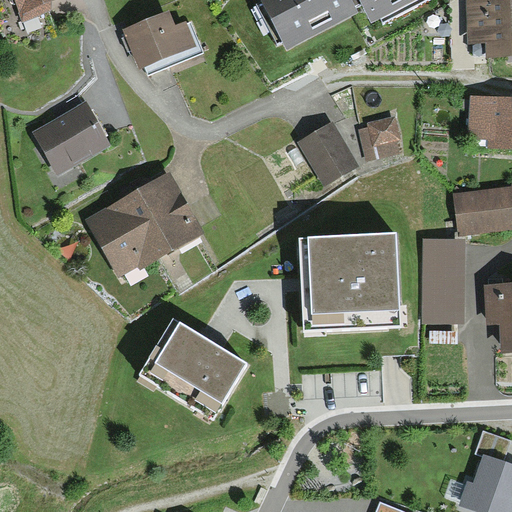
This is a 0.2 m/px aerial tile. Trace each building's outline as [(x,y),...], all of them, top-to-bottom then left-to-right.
[(12,0),(20,18),(63,0),(12,0)] [(258,0),(287,55),(360,16),(357,11),(361,9),(371,28),(428,0),(258,0)] [(511,0),(467,0),(469,44),(491,43),(492,61),(511,60),(511,0)] [(170,16),(123,36),(141,77),(148,74),(149,79),(205,55),(191,24),(176,31),(170,16)] [(511,100),(471,99),(470,141),(489,142),(489,153),(511,153),(511,100)] [(87,107),(32,138),(57,182),(112,151),(87,107)] [(375,126),(360,130),(368,162),(400,155),(398,145),(402,144),(396,118),(374,123),(375,126)] [(334,125),(299,145),(327,190),(361,170),(334,125)] [(171,173),(86,220),(120,280),(141,268),(142,270),(205,236),(171,173)] [(511,188),(454,196),(461,238),(511,230),(511,188)] [(397,237),(301,241),(305,330),(401,326),(397,237)] [(464,243),(423,242),(422,327),(463,327),(464,243)] [(511,286),(486,287),(488,327),(501,327),(502,354),(511,353),(511,286)] [(250,364),(174,319),(141,376),(217,421),(250,364)] [(484,455),(504,462),(511,441),(484,431),(475,454),(483,457),(484,455)] [(467,481),(459,505),(478,511),(511,511),(511,465),(504,462),(484,455),(483,457),(474,484),(467,481)] [(402,511),(381,503),(377,511),(402,511)]
